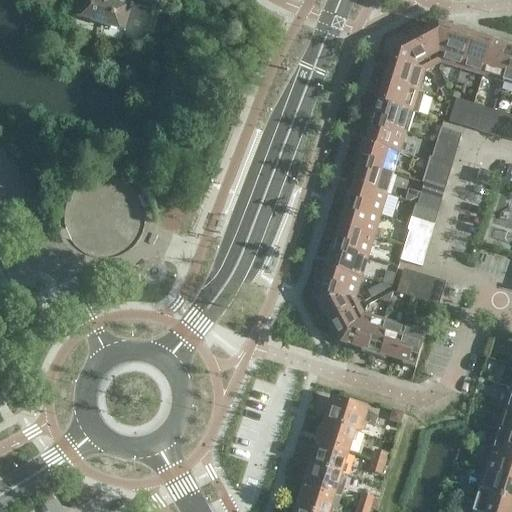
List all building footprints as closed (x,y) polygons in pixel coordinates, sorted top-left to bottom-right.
[(82,0),(77,17),(126,33),(135,6),(115,0),(82,0)] [(152,12),(145,34),(160,39),(167,16),(164,15),(152,12)] [(438,28),(424,36),(441,66),(451,32),(438,28)] [(451,32),(441,66),(461,72),(472,36),(460,32),(459,35),(451,32)] [(411,42),(408,44),(425,74),(441,66),(424,36),(422,37),(420,33),(409,38),(411,42)] [(472,36),(461,72),(481,79),(491,46),(482,44),(484,39),(472,36)] [(395,51),(391,64),(425,74),(408,44),(395,51)] [(491,46),(481,79),(502,85),(511,52),(511,48),(501,45),(500,49),(491,46)] [(511,52),(502,85),(511,87),(511,52)] [(386,71),(382,83),(419,95),(425,74),(391,64),(388,72),(386,71)] [(383,97),(380,106),(412,115),(418,117),(425,96),(419,95),(382,83),(378,95),(383,97)] [(464,128),(511,143),(511,117),(456,100),(449,124),(464,128)] [(373,113),(369,125),(406,136),(412,115),(380,106),(377,114),(373,113)] [(370,138),(367,147),(400,157),(406,136),(369,125),(366,137),(370,138)] [(438,138),(459,144),(462,136),(441,129),(438,138)] [(459,144),(438,138),(431,159),(453,166),(459,144)] [(361,155),(357,167),(393,178),(400,157),(367,147),(364,156),(361,155)] [(424,185),(445,191),(453,166),(431,159),(430,158),(422,184),(424,185)] [(357,180),(355,189),(387,198),(393,178),(357,167),(353,179),(357,180)] [(475,184),(490,188),(492,180),(493,177),(494,175),(479,171),(475,184)] [(424,185),(417,206),(438,213),(445,191),(424,185)] [(348,196),(344,208),(381,219),(387,198),(355,189),(352,197),(348,196)] [(408,191),(405,202),(410,203),(417,200),(419,195),(408,191)] [(409,233),(430,239),(438,213),(417,206),(415,206),(407,232),(409,233)] [(345,221),(342,230),(374,240),(381,219),(344,208),(340,220),(345,221)] [(335,238),(332,249),(368,261),(374,240),(342,230),(339,239),(335,238)] [(409,233),(402,255),(424,261),(430,239),(409,233)] [(332,262),(329,271),(362,281),(368,261),(332,249),(328,261),(332,262)] [(402,255),(400,262),(421,269),(424,261),(402,255)] [(319,290),(321,291),(356,301),(362,281),(329,271),(326,280),(323,279),(319,290)] [(435,306),(439,308),(446,284),(404,271),(397,295),(435,306)] [(386,273),(382,285),(392,288),(396,276),(386,273)] [(318,304),(329,325),(359,309),(355,302),(356,301),(321,291),(318,304)] [(341,347),(353,351),(363,317),(359,309),(329,325),(341,347)] [(362,356),(373,360),(385,323),(363,317),(353,351),(362,353),(362,356)] [(387,359),(395,362),(405,330),(385,323),(373,360),(385,364),(387,359)] [(405,330),(395,362),(404,364),(403,369),(415,372),(426,336),(405,330)] [(325,413),(322,424),(354,434),(354,433),(360,435),(363,424),(375,428),(378,419),(366,412),(331,401),(327,413),(325,413)] [(405,414),(393,410),(389,421),(401,425),(405,414)] [(511,413),(505,411),(499,432),(511,436),(511,413)] [(320,435),(317,445),(347,455),(354,434),(322,424),(318,435),(320,435)] [(511,436),(499,432),(492,453),(511,458),(511,436)] [(312,455),(308,467),(340,477),(341,476),(347,455),(317,445),(314,455),(312,455)] [(375,452),(372,462),(385,466),(389,456),(375,452)] [(511,458),(492,453),(486,474),(511,481),(511,458)] [(385,466),(372,462),(369,473),(382,477),(385,466)] [(306,479),(303,489),(341,501),(341,499),(348,478),(341,476),(340,477),(308,467),(304,479),(306,479)] [(511,481),(486,474),(480,494),(511,504),(511,481)] [(298,499),(294,511),(298,511),(329,511),(330,509),(337,511),(341,501),(303,489),(300,499),(298,499)] [(511,511),(511,504),(480,494),(474,511),(511,511)] [(362,495),(359,506),(372,510),(375,499),(362,495)]
